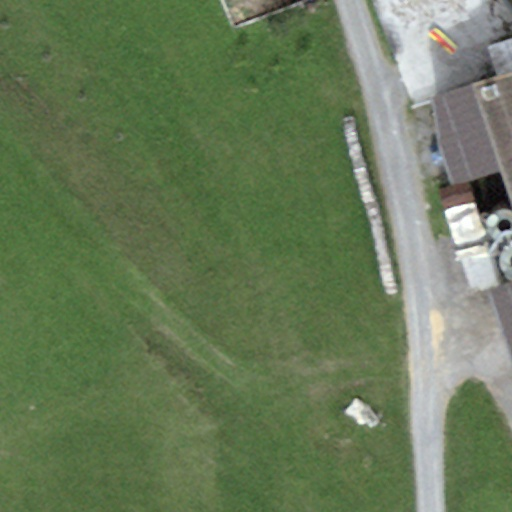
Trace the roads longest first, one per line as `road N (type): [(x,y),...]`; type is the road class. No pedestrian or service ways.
road 1 (track): [(351,0),(414,253),(431,511)]
road 2 (track): [(414,253),(497,367),(511,413)]
